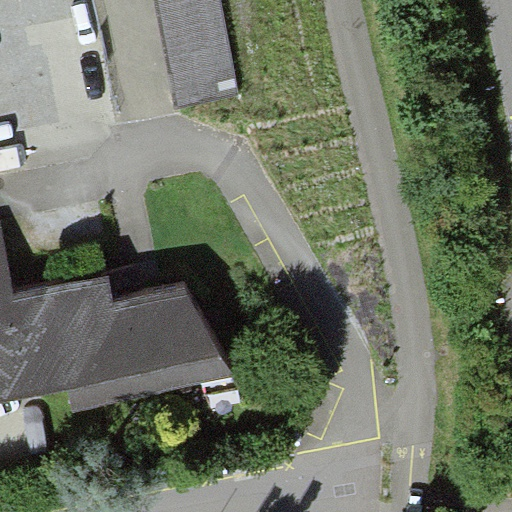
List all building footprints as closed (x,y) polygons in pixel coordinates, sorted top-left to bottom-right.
[(0,0),(0,169),(59,157),(25,0),(0,0)] [(86,0),(85,0),(35,0),(38,10),(86,0)] [(163,0),(176,95),(239,87),(227,0),(163,0)] [(117,121),(105,63),(57,73),(68,131),(117,121)] [(0,432),(223,378),(197,273),(123,291),(115,259),(20,282),(3,214),(0,214),(0,432)]
